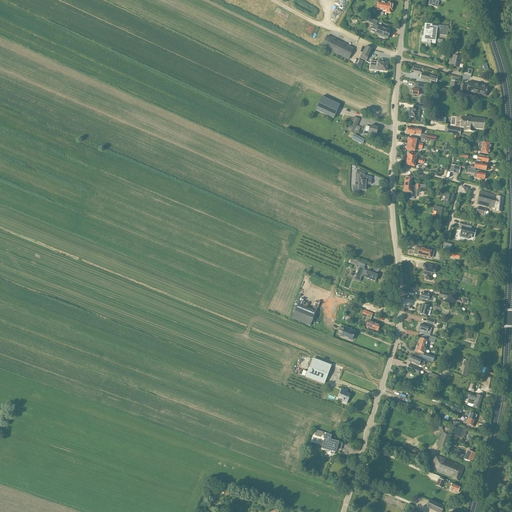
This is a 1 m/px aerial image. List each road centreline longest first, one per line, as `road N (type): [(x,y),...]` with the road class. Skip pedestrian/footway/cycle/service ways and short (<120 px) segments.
road 1 (unclassified): [(343,511),(399,323),(391,184),(406,0)]
road 2 (secondary): [(472,511),(505,371),(511,240)]
road 3 (secondary): [(511,210),(506,93),(478,0)]
